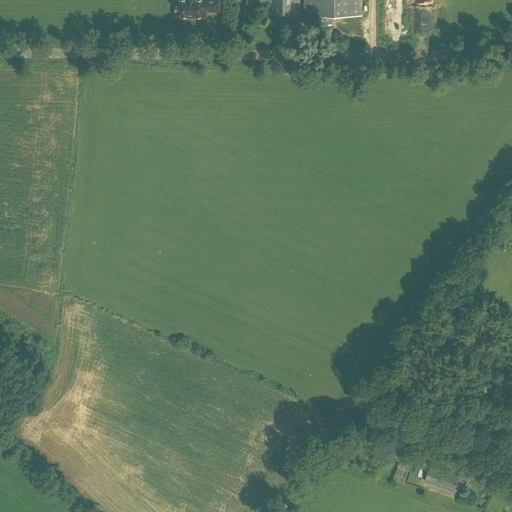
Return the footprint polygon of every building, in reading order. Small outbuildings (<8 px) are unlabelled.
[(173,0),(174,18),(207,18),(207,12),(220,12),(219,0),(173,0)] [(261,4),(270,4),(270,16),(295,16),(295,0),(246,0),(247,0),(261,0),(261,4)] [(361,14),(361,0),(304,0),(304,24),(331,24),(332,14),(361,14)] [(383,453),(412,463),(415,453),(387,443),(383,453)] [(424,468),(428,458),(420,455),(417,465),(424,468)] [(454,490),(457,480),(466,483),(469,474),(460,471),(458,476),(430,466),(425,480),(454,490)]
